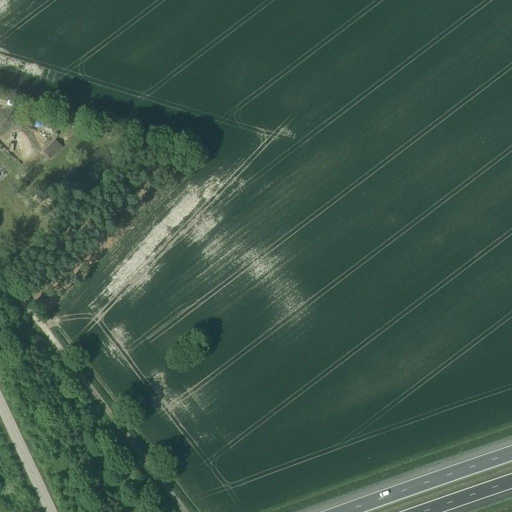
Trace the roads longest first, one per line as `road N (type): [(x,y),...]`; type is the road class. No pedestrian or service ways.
road 1 (track): [(185,511),(0,270)]
road 2 (track): [(195,160),(0,104)]
road 3 (motorway): [(511,456),(346,511)]
